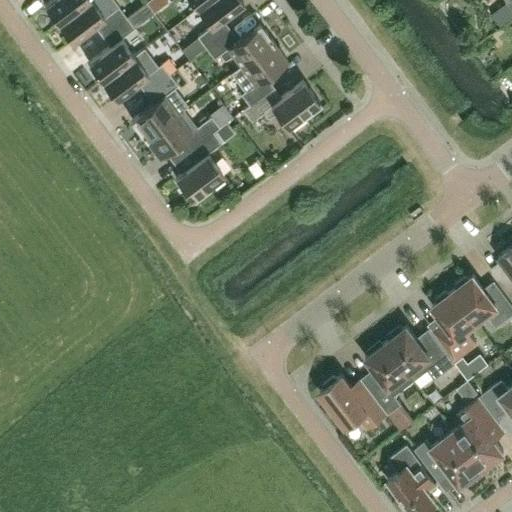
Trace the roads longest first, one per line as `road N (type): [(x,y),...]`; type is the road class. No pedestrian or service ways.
road 1 (residential): [(0,3),(188,249),(393,95)]
road 2 (residential): [(467,194),(262,359)]
road 3 (residential): [(380,511),(262,359)]
road 4 (residential): [(467,194),(393,95)]
